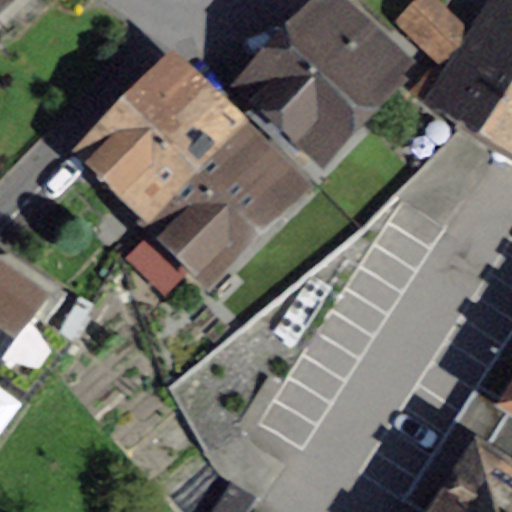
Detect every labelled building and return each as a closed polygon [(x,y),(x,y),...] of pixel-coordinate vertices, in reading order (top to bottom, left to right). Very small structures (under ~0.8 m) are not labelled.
[(425,0),(401,25),(441,65),(468,39),(429,0),(425,0)] [(237,72),(249,84),(241,94),(259,111),(253,117),(294,155),(301,148),(313,159),(402,65),(338,3),(311,21),(277,56),(264,44),(237,72)] [(439,102),(511,149),(511,20),(498,11),(439,102)] [(92,159),(153,219),(236,129),(176,72),(92,159)] [(293,188),(236,129),(153,219),(212,272),(293,188)] [(0,383),(27,404),(68,347),(43,328),(64,299),(0,253),(0,383)] [(418,511),(511,511),(511,410),(511,408),(478,386),(404,502),(418,511)]
